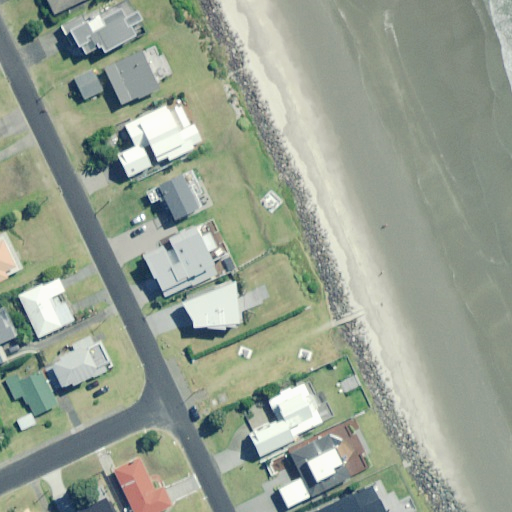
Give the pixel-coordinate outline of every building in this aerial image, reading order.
[(45,0),(53,16),(88,0),(45,0)] [(142,22),(130,0),(92,20),(70,32),(84,58),(101,48),(105,54),(136,38),(131,28),(142,22)] [(158,90),(142,52),(103,69),(120,107),(158,90)] [(103,92),(92,71),(73,81),(83,102),(103,92)] [(168,160),(169,162),(193,150),(192,147),(202,142),(194,126),(186,129),(178,113),(170,117),(166,107),(124,127),(135,148),(117,156),(128,179),(168,160)] [(203,195),(192,173),(159,188),(174,222),(202,209),(197,198),(203,195)] [(201,240),(196,230),(169,243),(173,252),(164,256),(172,271),(181,267),(187,280),(214,267),(201,240)] [(0,283),(24,272),(8,238),(0,241),(0,283)] [(65,293),(59,279),(19,298),(38,339),(74,322),(65,304),(56,308),(52,299),(65,293)] [(239,326),(235,284),(181,306),(193,323),(194,331),(239,326)] [(17,339),(5,308),(0,310),(0,364),(7,362),(0,345),(17,339)] [(109,363),(94,336),(75,347),(78,352),(45,370),(57,392),(72,384),(74,387),(96,375),(94,371),(109,363)] [(57,406),(41,374),(19,385),(15,376),(4,382),(14,402),(23,397),(34,418),(57,406)] [(248,435),(259,457),(299,438),(297,434),(321,422),(315,410),(317,407),(311,395),(308,395),(303,384),(290,390),(289,388),(279,392),(280,395),(267,401),(277,421),(248,435)] [(36,426),(32,416),(17,422),(21,432),(36,426)] [(356,451),(348,444),(326,437),(289,454),(301,481),(279,491),(288,509),(354,478),(347,462),(356,451)] [(137,457),(110,470),(130,511),(160,511),(172,506),(162,486),(154,490),(137,457)] [(383,511),(372,487),(316,511),(383,511)]
